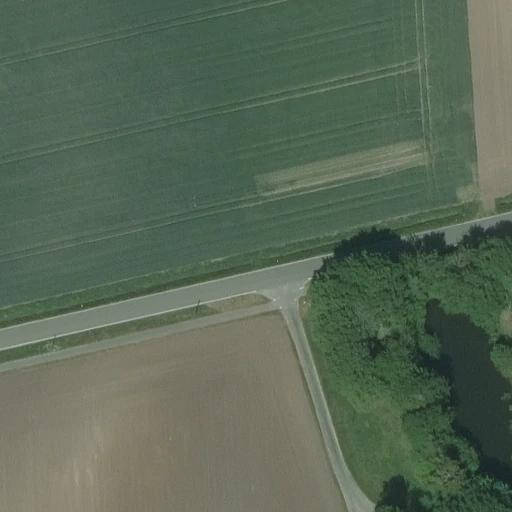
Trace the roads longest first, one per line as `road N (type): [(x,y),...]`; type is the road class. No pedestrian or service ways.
road 1 (tertiary): [(0,340),(280,277)]
road 2 (unclassified): [(280,277),(338,469),(365,511)]
road 3 (tertiary): [(280,277),(511,224)]
